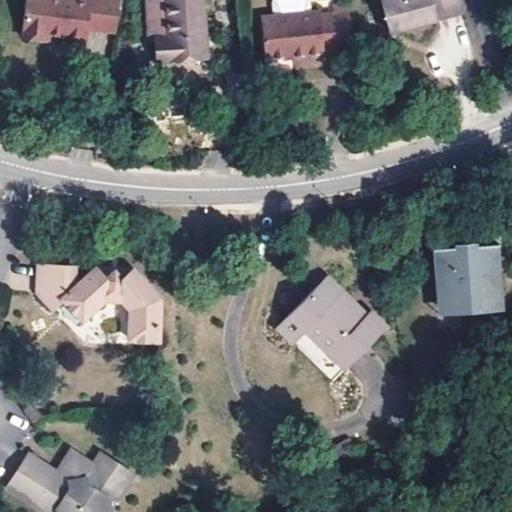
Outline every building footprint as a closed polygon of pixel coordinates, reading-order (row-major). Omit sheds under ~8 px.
[(116,34),(119,0),(89,0),(89,1),(80,0),(28,0),(24,39),(47,42),(48,35),(86,39),(88,31),(116,34)] [(161,38),(162,62),(208,59),(204,0),(148,0),(149,39),(154,39),(161,38)] [(466,15),(461,0),(382,0),(391,34),(466,15)] [(265,61),(294,58),(305,56),(305,62),(325,59),(325,54),(353,50),(349,7),(333,8),(333,16),(318,17),(318,13),(261,19),(265,61)] [(477,250),(477,246),(477,242),(457,243),(457,249),(457,252),(468,251),(477,250)] [(497,244),(477,246),(477,250),(468,251),(457,252),(457,249),(438,250),(443,309),(465,307),(468,309),(478,308),(481,305),(502,304),(497,244)] [(114,281),(105,281),(96,271),(80,285),(74,278),(75,268),(39,267),(38,293),(54,310),(63,302),(81,322),(104,301),(122,302),(132,312),(130,340),(148,341),(159,341),(161,298),(134,272),(124,281),(114,281)] [(114,281),(124,281),(114,270),(105,281),(114,281)] [(329,292),(333,288),(326,281),(318,290),(325,296),(329,292)] [(278,332),(293,348),(307,334),(346,373),(386,331),(371,315),(367,320),(333,288),(329,292),(325,296),(318,290),(278,332)] [(465,307),(443,309),(444,315),(503,310),(502,304),(481,305),(478,308),(468,309),(465,307)] [(109,511),(107,500),(120,497),(125,488),(121,486),(129,473),(101,455),(93,467),(71,454),(62,468),(58,474),(29,456),(8,490),(44,511),(51,511),(58,511),(109,511)]
